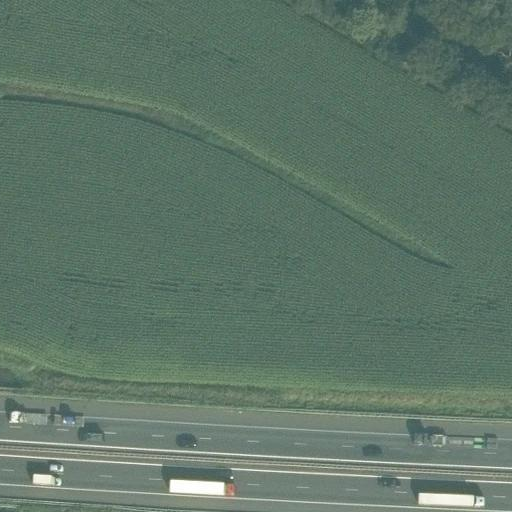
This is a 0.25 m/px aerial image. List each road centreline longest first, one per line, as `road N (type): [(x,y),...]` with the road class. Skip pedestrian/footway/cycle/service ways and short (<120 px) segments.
road 1 (motorway): [(511,452),(0,426)]
road 2 (motorway): [(0,469),(511,495)]
